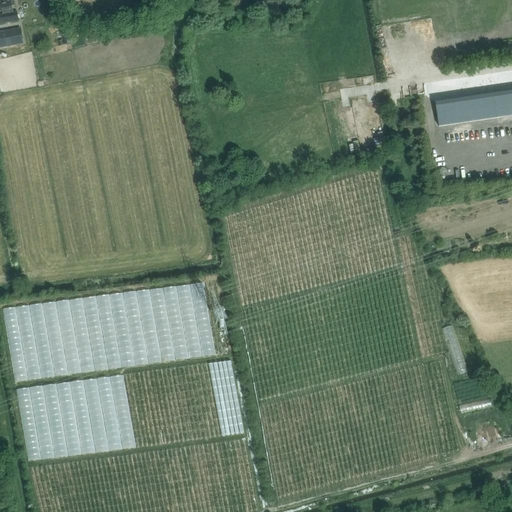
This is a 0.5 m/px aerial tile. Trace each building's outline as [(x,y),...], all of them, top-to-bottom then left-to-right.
[(0,0),(0,8),(3,8),(4,15),(0,15),(0,24),(18,21),(17,12),(13,13),(12,7),(15,6),(13,0),(0,0)] [(78,25),(71,27),(74,37),(81,36),(78,25)] [(21,28),(0,31),(0,48),(13,46),(12,38),(22,36),(21,28)] [(453,325),(441,329),(457,376),(468,372),(453,325)] [(459,405),(461,414),(492,407),(490,398),(459,405)]
